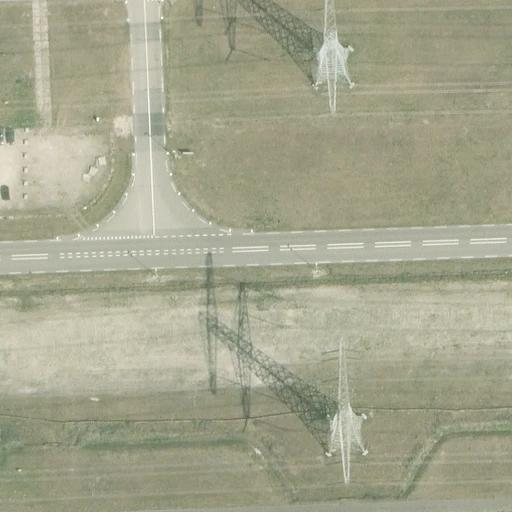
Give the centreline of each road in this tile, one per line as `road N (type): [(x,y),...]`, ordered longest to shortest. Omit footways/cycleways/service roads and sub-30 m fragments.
road 1 (unclassified): [(146,256),(511,243)]
road 2 (unclassified): [(140,0),(146,256)]
road 3 (unclassified): [(0,262),(146,256)]
